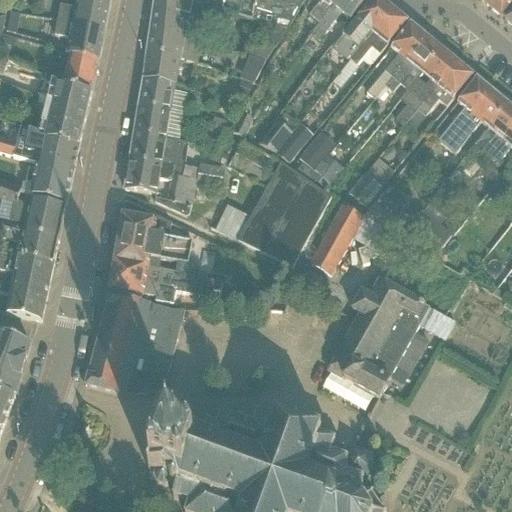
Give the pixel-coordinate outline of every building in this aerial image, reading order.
[(60,7),(54,37),(69,40),(69,43),(66,57),(69,57),(78,59),(98,64),(110,5),(81,0),(77,0),(75,10),(60,7)] [(154,0),(149,37),(168,40),(168,34),(184,38),(184,39),(185,39),(189,19),(229,30),(234,27),(236,19),(162,0),(154,0)] [(162,0),(236,19),(251,23),(288,32),(303,5),(287,0),(285,0),(286,1),(284,6),(261,0),(162,0)] [(318,0),(321,1),(308,17),(317,25),(337,0),(318,0)] [(337,0),(317,25),(326,33),(340,17),(348,23),(366,0),(337,0)] [(358,25),(335,52),(347,63),(348,62),(356,52),(390,11),(376,0),(372,0),(361,13),(354,22),(356,24),(358,25)] [(511,0),(490,0),(485,6),(500,19),(511,5),(511,0)] [(356,52),(348,62),(356,68),(360,62),(371,50),(378,56),(405,24),(390,11),(356,52)] [(511,11),(503,22),(511,28),(511,11)] [(9,24),(7,33),(16,35),(18,26),(9,24)] [(317,25),(309,34),(319,42),(326,33),(317,25)] [(375,100),(385,89),(425,40),(409,27),(389,51),(397,57),(365,95),(374,102),(375,100)] [(149,37),(147,55),(179,61),(180,61),(198,64),(202,42),(185,39),(184,39),(184,38),(168,34),(168,40),(149,37)] [(0,40),(0,53),(8,56),(11,42),(0,40)] [(399,87),(407,94),(440,53),(425,40),(385,89),(393,95),(399,87)] [(251,58),(265,65),(272,54),(259,46),(251,58)] [(378,56),(371,50),(360,62),(368,69),(378,56)] [(407,108),(395,123),(403,129),(406,126),(417,113),(456,65),(440,53),(407,94),(399,102),(407,108)] [(147,55),(143,81),(173,86),(174,87),(180,61),(179,61),(147,55)] [(50,65),(47,80),(57,84),(56,88),(62,89),(92,96),(98,64),(78,59),(69,57),(66,69),(50,65)] [(0,75),(3,76),(8,63),(9,61),(0,58),(0,75)] [(249,59),(240,81),(241,82),(252,86),(253,86),(265,65),(249,59)] [(471,78),(456,65),(417,113),(425,120),(438,103),(445,109),(471,78)] [(41,97),(54,100),(89,108),(92,96),(62,89),(56,88),(57,84),(47,80),(43,78),(38,96),(41,97)] [(143,81),(138,109),(170,114),(173,96),(174,87),(173,86),(143,81)] [(445,134),(438,143),(446,149),(453,141),(457,135),(491,94),(475,81),(462,97),(455,105),(464,112),(450,129),(445,134)] [(241,82),(235,97),(247,101),(252,86),(241,82)] [(383,107),(393,95),(385,89),(375,100),(383,107)] [(453,141),(446,149),(454,156),(466,142),(479,125),(487,131),(506,107),(491,94),(457,135),(453,141)] [(41,97),(38,106),(51,110),(45,142),(79,149),(89,108),(54,100),(41,97)] [(481,154),(488,161),(511,131),(511,111),(506,107),(487,131),(494,138),(481,154)] [(138,109),(134,135),(166,141),(170,114),(138,109)] [(231,135),(231,136),(244,142),(253,122),(240,116),(231,135)] [(214,119),(212,126),(224,131),(227,124),(214,119)] [(263,147),(276,157),(293,135),(280,125),(263,147)] [(0,142),(0,149),(9,152),(14,153),(13,159),(36,164),(74,173),(79,151),(79,149),(45,142),(42,142),(38,136),(31,133),(20,130),(20,131),(16,147),(0,142)] [(511,131),(488,161),(497,167),(511,151),(511,131)] [(134,135),(129,163),(160,168),(161,165),(162,165),(173,167),(181,168),(185,144),(179,143),(166,141),(134,135)] [(206,140),(201,149),(213,155),(218,146),(206,140)] [(287,143),(276,157),(289,167),(300,153),(298,151),(289,144),(287,143)] [(239,148),(229,166),(263,185),(273,166),(239,148)] [(0,156),(13,159),(14,153),(0,149),(0,156)] [(314,174),(309,181),(324,191),(342,171),(328,159),(315,174),(314,174)] [(129,163),(124,192),(128,192),(144,195),(156,197),(159,181),(171,183),(171,179),(173,167),(162,165),(161,165),(160,168),(129,163)] [(28,172),(25,186),(32,187),(30,198),(47,202),(67,206),(74,173),(36,164),(35,174),(28,172)] [(282,166),(267,192),(269,193),(317,222),(319,224),(333,200),(282,166)] [(298,173),(309,181),(314,174),(303,166),(298,173)] [(197,184),(196,189),(221,193),(225,172),(199,168),(197,184)] [(349,197),(365,209),(394,174),(387,168),(376,182),(367,175),(349,197)] [(171,183),(167,202),(193,206),(196,189),(197,184),(171,179),(171,183)] [(0,202),(14,207),(14,204),(16,204),(21,192),(0,184),(0,202)] [(250,221),(237,243),(293,270),(319,224),(317,222),(269,193),(267,192),(250,221)] [(14,207),(10,223),(24,226),(22,235),(59,243),(66,210),(47,206),(29,202),(28,207),(16,204),(14,204),(14,207)] [(126,205),(119,241),(163,248),(157,261),(177,264),(186,265),(184,277),(194,279),(194,278),(196,267),(188,266),(192,243),(169,239),(170,233),(171,227),(144,214),(126,205)] [(367,215),(383,228),(391,218),(375,206),(367,215)] [(356,234),(382,249),(390,234),(340,207),(316,250),(308,265),(331,278),(351,244),(356,234)] [(216,234),(237,243),(250,221),(227,210),(216,234)] [(405,236),(403,239),(419,248),(437,225),(423,214),(414,225),(411,229),(405,236)] [(397,218),(392,225),(405,236),(411,229),(397,218)] [(419,248),(434,258),(451,236),(437,225),(419,248)] [(0,230),(0,240),(20,245),(17,258),(11,256),(11,257),(54,266),(59,243),(22,235),(0,230)] [(382,249),(356,234),(351,244),(377,258),(382,249)] [(313,256),(321,241),(314,237),(306,252),(313,256)] [(119,241),(115,263),(148,269),(148,270),(149,270),(151,261),(156,262),(157,261),(163,248),(119,241)] [(0,273),(7,275),(11,258),(0,255),(0,273)] [(11,257),(11,258),(7,275),(14,277),(6,317),(42,325),(54,266),(11,257)] [(115,263),(110,291),(130,294),(144,297),(143,300),(173,306),(176,295),(220,303),(223,285),(194,279),(184,277),(175,275),(149,270),(148,270),(148,269),(115,263)] [(177,264),(175,275),(184,277),(186,265),(177,264)] [(328,373),(378,401),(378,402),(389,383),(388,382),(395,370),(415,335),(418,330),(428,311),(424,309),(424,308),(378,282),(369,299),(361,295),(351,312),(359,317),(328,373)] [(110,295),(109,297),(85,388),(116,396),(163,396),(185,314),(110,295)] [(455,326),(428,311),(418,330),(445,345),(455,326)] [(0,362),(23,372),(30,346),(0,334),(0,362)] [(415,335),(395,370),(409,378),(428,343),(415,335)] [(0,393),(15,399),(23,372),(0,362),(0,393)] [(409,378),(395,370),(388,382),(402,390),(409,378)] [(0,438),(15,399),(0,393),(0,438)] [(379,511),(376,507),(385,501),(381,494),(372,501),(371,500),(373,497),(371,496),(369,497),(361,495),(361,483),(370,473),(373,474),(373,472),(371,471),(370,458),(372,457),(371,455),(369,457),(355,452),(355,449),(352,450),(353,451),(319,439),(321,434),(320,434),(321,432),(318,431),(317,433),(299,427),(300,424),(297,423),(296,425),(278,419),(279,417),(276,415),(273,422),(257,417),(253,428),(242,425),(243,421),(242,420),(243,417),(240,416),(239,419),(238,419),(237,423),(221,417),(216,429),(200,424),(195,436),(193,433),(189,434),(186,427),(178,424),(172,427),(170,433),(162,431),(148,471),(155,474),(153,480),(156,487),(164,489),(170,486),(172,489),(177,488),(172,501),(189,506),(186,511),(379,511)]
